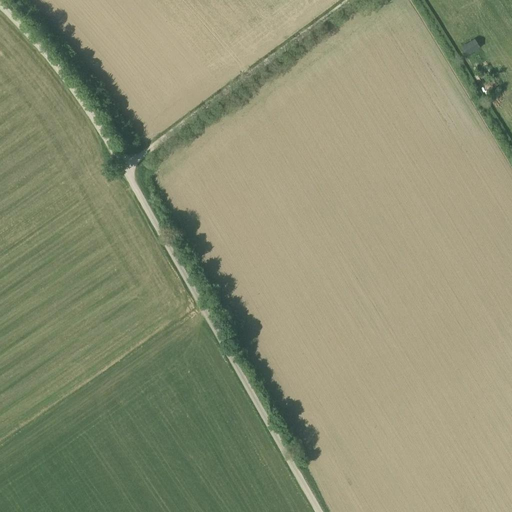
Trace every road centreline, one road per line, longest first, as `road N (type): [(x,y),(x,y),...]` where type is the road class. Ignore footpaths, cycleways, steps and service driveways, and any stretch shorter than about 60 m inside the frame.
road 1 (unclassified): [(318,511),(125,169)]
road 2 (unclassified): [(125,169),(351,0)]
road 3 (unclassified): [(125,169),(0,3)]
